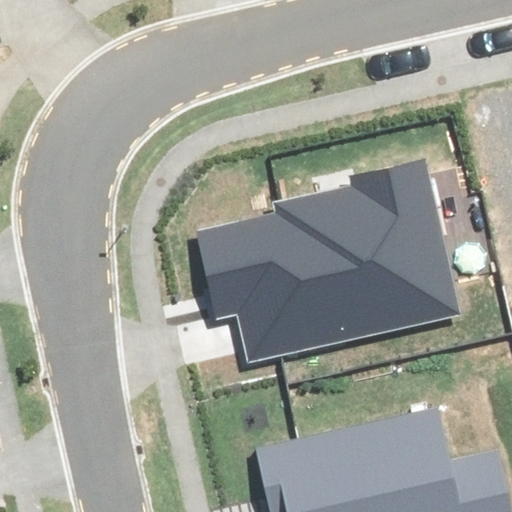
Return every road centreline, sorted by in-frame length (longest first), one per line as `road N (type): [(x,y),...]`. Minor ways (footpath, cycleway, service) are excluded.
road 1 (residential): [(104,116),(77,187),(68,255),(117,511)]
road 2 (residential): [(430,0),(225,43),(144,74),(104,116)]
road 3 (residential): [(104,116),(27,16),(0,22)]
